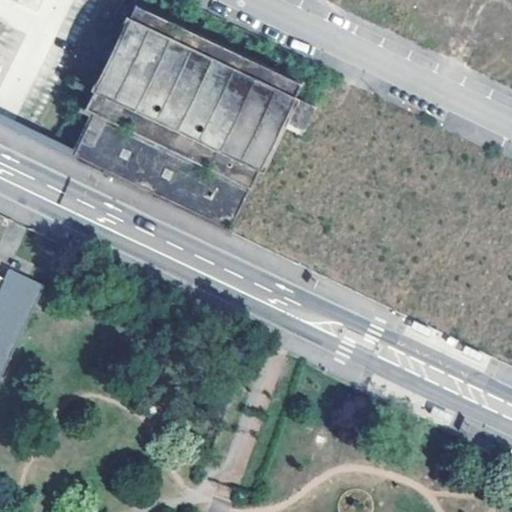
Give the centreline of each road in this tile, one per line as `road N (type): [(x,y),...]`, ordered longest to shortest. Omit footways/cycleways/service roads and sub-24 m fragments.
road 1 (secondary): [(511,413),(0,172)]
road 2 (residential): [(511,126),(251,0)]
